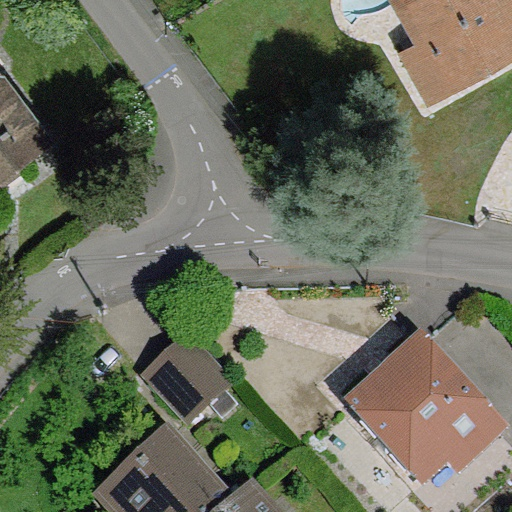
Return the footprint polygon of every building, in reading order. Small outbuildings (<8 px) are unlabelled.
[(404,0),(429,42),(409,54),(431,94),(511,49),(511,5),(509,0),(404,0)] [(0,76),(0,173),(15,162),(46,137),(0,76)] [(0,191),(23,174),(15,162),(0,173),(0,191)] [(190,346),(154,379),(191,422),(228,388),(190,346)] [(422,346),(354,409),(424,485),(451,460),(463,472),(504,434),(422,346)] [(236,511),(169,440),(113,492),(131,511),(236,511)] [(268,511),(255,497),(239,511),(268,511)]
